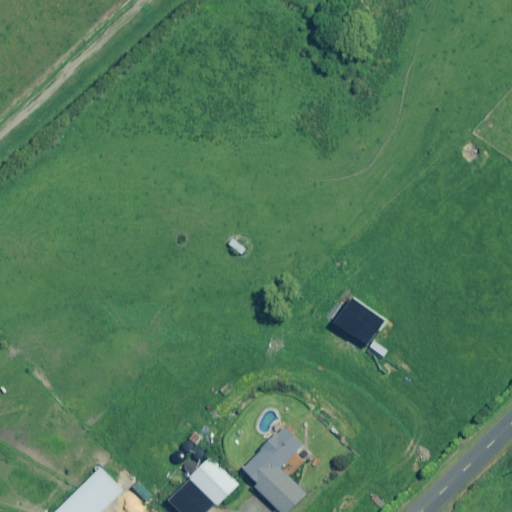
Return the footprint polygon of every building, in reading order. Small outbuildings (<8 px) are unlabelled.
[(372,340),(367,347),(384,358),(389,351),(372,340)] [(303,445),(284,428),(245,469),(261,484),(257,489),(281,511),(288,511),(307,493),(281,469),(303,445)] [(239,485),(212,457),(191,478),(218,505),(239,485)] [(170,462),(163,470),(170,477),(177,470),(170,462)] [(103,511),(124,491),(102,469),(58,511),(103,511)]
